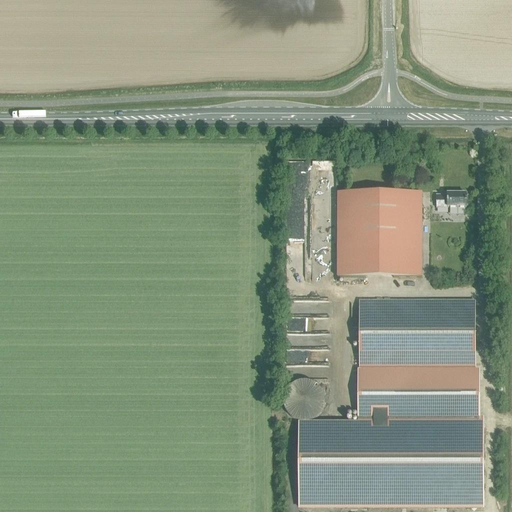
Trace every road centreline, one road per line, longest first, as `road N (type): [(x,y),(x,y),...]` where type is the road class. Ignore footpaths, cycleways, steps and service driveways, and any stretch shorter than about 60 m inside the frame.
road 1 (primary): [(71,119),(388,123)]
road 2 (primary): [(381,111),(71,119)]
road 3 (primary): [(388,123),(511,123)]
